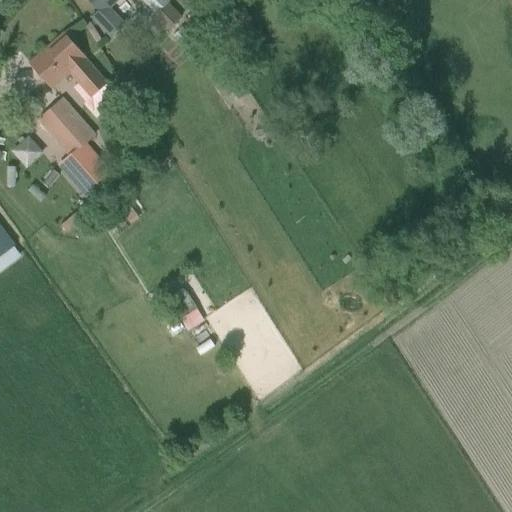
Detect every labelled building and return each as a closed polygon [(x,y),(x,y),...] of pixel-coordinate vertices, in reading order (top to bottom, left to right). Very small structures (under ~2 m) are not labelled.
[(86,0),(98,12),(92,18),(111,38),(124,26),(108,9),(118,0),(86,0)] [(141,0),(156,15),(151,19),(165,32),(166,33),(181,19),(168,4),(168,3),(165,0),(141,0)] [(229,39),(252,20),(238,3),(215,22),(209,16),(201,22),(228,52),(236,47),(229,39)] [(196,45),(180,27),(171,37),(187,54),(196,45)] [(90,98),(99,107),(114,93),(106,85),(84,59),(64,35),(47,50),(50,53),(33,68),(50,88),(68,73),(90,98)] [(205,72),(227,107),(247,95),(225,60),(205,72)] [(70,158),(59,167),(74,187),(86,177),(93,184),(106,173),(83,146),(94,137),(62,101),(38,122),(70,158)] [(138,219),(127,202),(118,209),(129,225),(130,226),(138,219)] [(0,257),(15,245),(0,225),(0,257)] [(183,290),(168,299),(180,318),(195,308),(183,290)]
